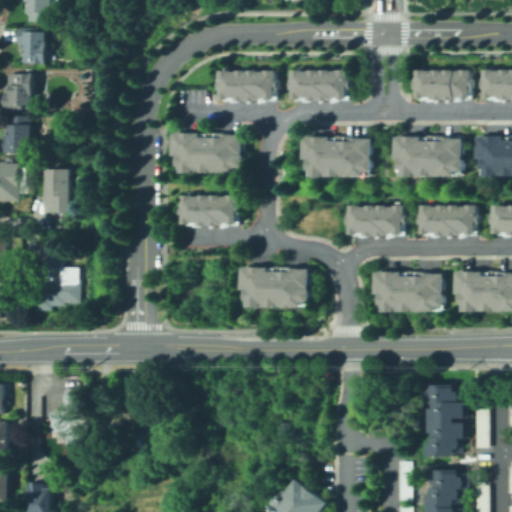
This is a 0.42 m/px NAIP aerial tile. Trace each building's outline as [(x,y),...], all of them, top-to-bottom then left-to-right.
[(54,0),(55,21),(32,21),(32,12),(31,12),(31,1),(27,1),(26,0),(54,0)] [(49,41),(50,62),(25,62),(24,44),(20,44),(20,27),(39,27),(39,31),(49,31),(49,41)] [(224,71),(236,71),(236,72),(242,72),(242,71),(251,71),(251,72),(253,72),(253,71),(262,70),(262,72),(268,72),(269,71),(280,70),(280,79),(282,79),(282,89),(279,89),(278,99),(270,99),(270,98),(264,98),(264,100),(264,102),(241,101),(241,100),(240,100),(240,98),(234,98),(234,99),(225,99),(225,90),(222,90),(222,79),(224,79),(224,71)] [(296,71),(307,71),(307,72),(313,72),(313,70),(323,70),(323,72),(325,72),(325,70),(334,70),(334,72),(340,72),(340,70),(352,70),(352,79),(354,79),(353,89),(351,89),(350,99),(342,99),(342,98),(336,98),(336,100),(335,100),(335,101),(313,101),(313,100),(312,100),(312,98),(306,98),(305,99),(297,99),(297,90),(294,90),(294,79),(296,79),(296,71)] [(419,70),(430,70),(430,72),(436,72),(436,70),(446,70),(446,72),(447,71),(447,70),(457,70),(457,71),(463,71),(463,70),(475,70),(475,78),(477,79),(476,89),(473,89),(473,99),(465,99),(465,98),(459,98),(459,100),(458,100),(458,101),(436,101),(436,99),(435,99),(435,98),(428,98),(428,99),(420,99),(420,90),(417,90),(417,79),(419,79),(419,70)] [(487,70),(499,70),(499,71),(505,71),(505,70),(511,70),(511,101),(504,101),(504,99),(503,99),(503,98),(497,97),(497,99),(489,98),(489,90),(485,89),(485,79),(487,79),(487,70)] [(37,72),(38,95),(36,95),(36,105),(26,105),(26,108),(7,108),(7,92),(11,92),(11,73),(37,72)] [(35,115),(35,150),(13,150),(13,152),(7,152),(7,135),(11,135),(11,124),(13,124),(13,115),(35,115)] [(183,156),(178,156),(178,133),(205,133),(205,138),(223,137),(223,135),(235,134),(235,135),(244,135),(244,133),(246,133),(246,155),(248,155),(248,168),(247,168),(247,173),(187,173),(187,167),(183,167),(183,156)] [(485,159),(480,159),(480,136),(507,136),(507,141),(511,140),(511,176),(489,176),(489,170),(485,170),(485,159)] [(313,160),(308,160),(308,137),(335,137),(335,142),(353,141),(353,139),(365,138),(365,139),(375,139),(375,137),(376,137),(376,159),(378,159),(378,172),(377,172),(377,177),(317,177),(317,171),(313,171),(313,160)] [(404,159),(399,159),(399,137),(426,137),(426,141),(444,141),(444,138),(456,138),(456,139),(466,139),(466,137),(467,137),(467,159),(469,159),(469,172),(468,172),(468,176),(408,177),(408,170),(404,170),(404,159)] [(21,163),(21,184),(30,184),(30,193),(23,193),(22,201),(0,201),(0,161),(9,161),(9,163),(21,163)] [(74,168),(74,212),(47,212),(47,169),(74,168)] [(186,195),(198,195),(198,197),(204,197),(204,195),(213,195),(213,197),(215,197),(215,195),(224,195),(224,197),(230,196),(231,195),(242,195),(242,204),(244,204),(244,214),(241,214),(240,224),(232,224),(232,223),(226,223),(226,225),(226,226),(203,226),(203,225),(202,225),(202,223),(196,223),(196,224),(187,224),(187,215),(184,215),(184,204),(186,204),(186,195)] [(424,206),(436,206),(436,207),(442,207),(442,206),(451,206),(451,207),(453,207),(453,205),(462,205),(462,207),(468,207),(469,206),(480,205),(480,214),(482,214),(482,224),(479,224),(478,234),(470,234),(470,233),(464,233),(464,235),(464,236),(441,236),(441,235),(440,235),(440,233),(434,233),(434,234),(425,234),(425,225),(422,225),(422,214),(424,214),(424,206)] [(497,205),(508,205),(508,207),(511,207),(511,233),(506,233),(506,234),(498,234),(498,225),(494,225),(494,214),(497,214),(497,205)] [(351,206),(363,206),(363,207),(369,207),(369,206),(378,206),(378,207),(380,207),(380,206),(390,206),(390,207),(396,207),(396,206),(407,206),(407,214),(409,214),(409,224),(406,225),(406,234),(397,234),(397,233),(392,233),(392,235),(391,235),(391,237),(369,236),(369,235),(368,235),(368,233),(361,233),(361,234),(353,234),(353,225),(349,225),(349,214),(352,214),(351,206)] [(82,240),(68,240),(68,232),(83,233),(82,240)] [(93,241),(85,241),(85,233),(93,233),(93,241)] [(0,235),(1,235),(1,241),(9,241),(9,278),(0,278),(0,235)] [(83,267),(83,280),(85,280),(85,303),(69,303),(69,306),(57,306),(56,310),(39,310),(39,280),(50,280),(50,271),(48,271),(49,243),(69,244),(69,267),(83,267)] [(250,290),(245,290),(245,268),(272,268),(272,272),(290,272),(290,269),(302,269),(302,270),(312,270),(312,267),(314,267),(314,290),(315,290),(316,303),(314,303),(314,307),(254,307),(254,301),(250,301),(250,290)] [(383,295),(378,295),(378,272),(405,272),(405,276),(423,276),(423,273),(435,273),(435,274),(445,274),(445,272),(446,272),(447,294),(448,294),(448,307),(447,307),(447,311),(387,312),(387,305),(383,305),(383,295)] [(465,295),(460,295),(460,273),(487,273),(487,277),(505,277),(505,274),(511,274),(511,312),(469,312),(469,306),(465,306),(465,295)] [(7,300),(8,318),(0,317),(0,290),(8,290),(7,300)] [(146,381),(147,410),(140,410),(140,413),(124,413),(124,387),(127,387),(127,380),(146,381)] [(12,404),(11,406),(8,406),(8,414),(0,414),(0,383),(8,383),(8,398),(10,398),(12,401),(12,404)] [(469,418),(458,419),(458,423),(467,423),(467,424),(470,424),(470,439),(465,439),(465,453),(455,453),(455,456),(429,456),(429,444),(433,444),(433,438),(436,438),(436,433),(431,433),(431,426),(431,409),(436,409),(436,404),(428,404),(429,385),(456,385),(456,388),(462,388),(465,388),(465,402),(469,402),(469,418)] [(84,387),(85,409),(89,409),(90,448),(69,448),(68,431),(52,432),(52,411),(54,411),(54,409),(66,409),(66,388),(84,387)] [(491,408),(491,448),(478,448),(478,408),(491,408)] [(0,420),(11,420),(11,456),(0,456),(0,420)] [(415,462),(414,501),(402,501),(402,462),(415,462)] [(0,470),(12,470),(13,502),(0,502),(0,470)] [(434,470),(460,470),(460,474),(471,474),(472,489),(467,489),(467,505),(463,505),(463,504),(456,504),(456,509),(468,508),(468,511),(429,511),(429,494),(434,494),(434,488),(438,488),(438,483),(434,483),(434,470)] [(301,478),(333,502),(325,511),(275,511),(278,509),(274,506),(275,504),(285,511),(286,510),(277,503),(284,494),(287,497),(301,478)] [(33,511),(33,482),(36,482),(37,480),(49,480),(49,483),(55,483),(55,511),(33,511)] [(491,486),(491,511),(478,511),(478,486),(491,486)]
